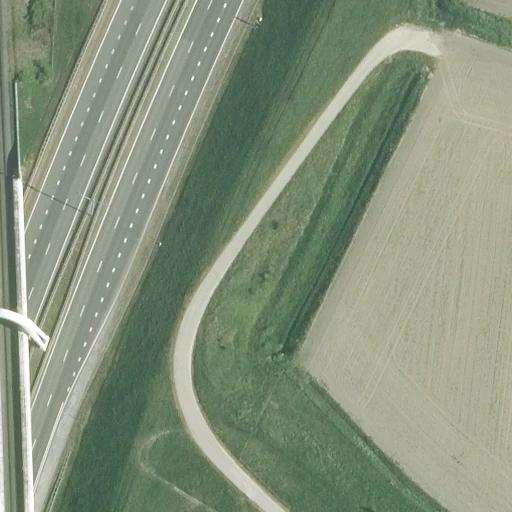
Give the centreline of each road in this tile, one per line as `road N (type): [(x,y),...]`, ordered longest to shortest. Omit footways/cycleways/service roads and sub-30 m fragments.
road 1 (unclassified): [(278,511),(217,458),(193,419),(182,378),(193,311),(388,44),(437,48)]
road 2 (trunk): [(12,511),(101,264),(213,0)]
road 3 (trunk): [(154,0),(48,244),(0,379)]
